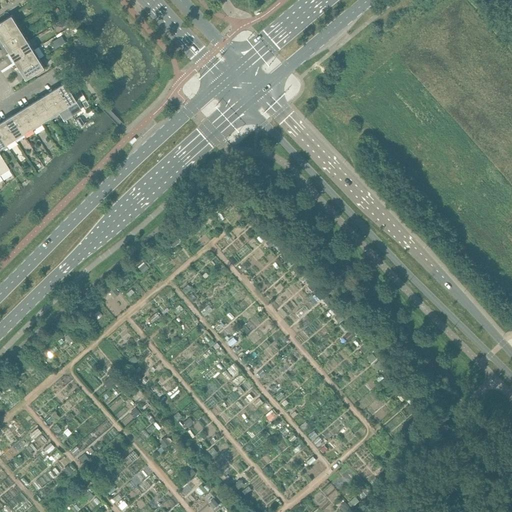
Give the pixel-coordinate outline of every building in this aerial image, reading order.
[(12,15),(0,22),(0,34),(17,24),(12,15)] [(64,19),(62,20),(57,24),(59,27),(62,27),(65,25),(67,24),(64,19)] [(0,34),(0,42),(2,46),(23,33),(17,24),(0,34)] [(2,46),(8,54),(28,41),(23,33),(2,46)] [(55,40),(51,43),(55,49),(59,46),(55,40)] [(8,54),(13,63),(34,50),(28,41),(8,54)] [(18,72),(39,59),(34,50),(13,63),(18,72)] [(45,68),(39,59),(18,72),(24,81),(45,68)] [(64,83),(55,88),(67,109),(76,103),(75,102),(80,98),(73,87),(68,90),(66,87),(64,83)] [(59,114),(67,109),(55,88),(46,94),(59,114)] [(46,94),(37,99),(50,120),(59,114),(46,94)] [(37,99),(29,105),(41,125),(50,120),(37,99)] [(29,105),(20,110),(33,130),(41,125),(29,105)] [(20,110),(11,115),(24,136),(33,130),(20,110)] [(11,115),(3,121),(15,141),(24,136),(11,115)] [(80,117),(75,120),(79,128),(84,125),(80,117)] [(15,141),(3,121),(0,122),(0,135),(7,147),(15,141)] [(0,175),(9,170),(0,156),(0,175)] [(230,200),(236,195),(235,195),(237,193),(232,187),(224,193),(230,200)] [(258,221),(252,227),(256,232),(262,227),(258,221)] [(272,238),(266,243),(270,248),(273,245),(274,246),(279,242),(277,239),(275,241),(272,238)] [(291,255),(287,251),(281,256),(285,260),(291,255)] [(144,263),(138,268),(142,273),(148,268),(144,263)] [(299,265),(293,270),(297,275),(303,270),(299,265)] [(312,292),(318,287),(313,281),(307,287),(312,292)] [(109,292),(113,297),(118,292),(114,288),(109,292)] [(335,318),(339,323),(344,319),(340,314),(335,318)] [(356,335),(352,330),(344,336),(349,341),(356,335)] [(65,337),(69,342),(74,337),(70,333),(65,337)] [(365,345),(360,350),(364,354),(369,350),(365,345)] [(372,353),(369,357),(373,362),(377,359),(372,353)] [(379,361),(375,365),(380,370),(383,367),(379,361)] [(20,382),(15,376),(10,380),(15,386),(20,382)] [(135,417),(140,413),(136,408),(131,412),(135,417)] [(164,440),(160,444),(164,448),(168,445),(164,440)] [(78,460),(82,465),(88,459),(84,455),(78,460)] [(62,470),(68,476),(72,472),(67,466),(62,470)] [(192,469),(186,474),(191,479),(196,474),(192,469)] [(377,473),(383,479),(388,475),(382,469),(377,473)] [(106,477),(101,481),(106,486),(112,481),(107,476),(106,477)] [(87,501),(93,496),(89,491),(83,496),(87,501)] [(209,503),(214,509),(219,505),(214,499),(209,503)] [(343,511),(348,511),(351,510),(344,503),(339,508),(343,511)]
